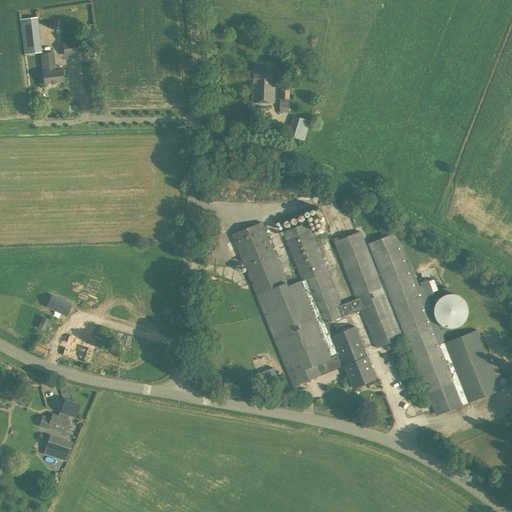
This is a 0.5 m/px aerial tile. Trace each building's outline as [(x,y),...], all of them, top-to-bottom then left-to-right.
[(41,53),(37,17),(20,19),(24,55),(41,53)] [(81,56),(80,42),(63,43),(64,58),(81,56)] [(54,53),(40,54),(44,85),(63,83),(62,71),(57,72),(54,53)] [(253,70),(253,79),(252,102),(274,103),(274,79),(275,79),(275,71),(253,70)] [(294,82),(280,82),(279,113),(288,113),(289,88),(294,88),(294,82)] [(303,131),(302,117),(293,117),(294,137),(305,136),(305,131),(303,131)] [(351,208),(324,219),(333,241),(355,297),(357,296),(362,308),(377,347),(389,379),(415,369),(402,337),(385,294),(377,274),(360,231),(351,208)] [(262,222),(231,235),(246,273),(236,277),(245,301),(256,297),(263,313),(293,387),(321,375),(344,366),(353,388),(375,378),(366,356),(367,355),(355,325),(335,333),(330,321),(319,325),(301,279),(282,232),(282,233),(280,228),(276,217),(262,222)] [(295,227),(282,232),(301,279),(326,269),(312,232),(308,222),(295,227)] [(395,233),(367,243),(379,273),(377,274),(385,294),(387,293),(404,336),(427,394),(435,415),(461,405),(460,405),(466,403),(499,390),(476,331),(445,344),(427,297),(434,294),(433,292),(437,290),(433,280),(429,281),(428,279),(419,283),(421,286),(416,288),(398,241),(395,233)] [(326,269),(301,279),(319,325),(330,321),(362,308),(357,296),(355,297),(340,303),(326,269)] [(470,310),(470,308),(470,307),(470,305),(469,304),(469,302),(468,301),(468,299),(467,298),(466,297),(465,295),(463,294),(462,294),(461,293),(459,292),(458,292),(456,291),(455,291),(453,291),(451,291),(450,291),(448,292),(447,292),(445,293),(444,294),(443,294),(441,296),(440,297),(439,298),(438,299),(438,301),(437,302),(437,304),(436,305),(436,307),(436,308),(436,310),(436,311),(437,313),(437,315),(438,316),(439,317),(440,319),(441,320),(442,321),(443,322),(445,323),(446,323),(447,324),(449,324),(451,325),(452,325),(454,325),(455,325),(457,324),(458,324),(460,323),(461,323),(463,322),(464,321),(465,320),(466,319),(467,317),(468,316),(469,314),(469,313),(470,311),(470,310)] [(48,308),(58,312),(66,316),(67,313),(71,304),(54,296),(48,308)] [(38,327),(44,330),(49,320),(43,317),(38,327)] [(97,330),(94,336),(103,339),(105,333),(97,330)] [(92,337),(81,333),(79,338),(69,334),(63,355),(84,362),(91,341),(90,341),(92,337)] [(33,353),(44,358),(52,342),(41,337),(33,353)] [(52,413),(50,418),(42,416),(39,427),(47,429),(47,427),(66,433),(71,418),(68,418),(69,414),(76,417),(80,405),(65,400),(61,411),(59,411),(58,415),(52,413)] [(69,455),(72,443),(50,436),(46,448),(60,452),(58,459),(66,461),(68,454),(69,455)]
